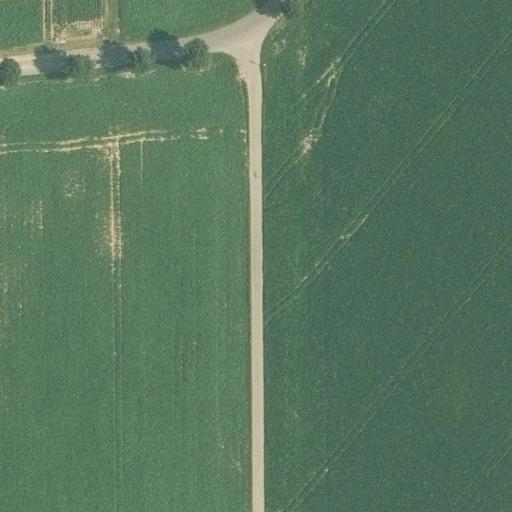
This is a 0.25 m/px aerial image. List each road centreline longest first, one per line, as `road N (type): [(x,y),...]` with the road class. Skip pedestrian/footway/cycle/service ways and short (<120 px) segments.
road 1 (track): [(243,32),(252,50),(257,511)]
road 2 (unclassified): [(282,0),(218,45),(0,70)]
